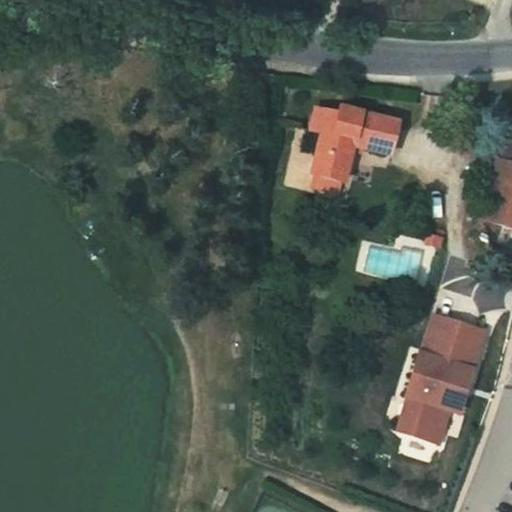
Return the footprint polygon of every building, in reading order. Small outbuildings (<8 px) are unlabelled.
[(367,114),(342,108),(340,116),(314,110),(309,130),(321,133),(352,140),(354,146),(360,147),(367,114)] [(367,114),(360,147),(392,154),(400,121),(367,114)] [(354,146),(352,140),(321,133),(308,188),(342,196),(354,146)] [(511,166),(487,160),(470,219),(495,227),(491,242),(511,248),(511,166)] [(427,361),(439,324),(425,320),(413,357),(427,361)] [(439,324),(427,361),(413,357),(399,401),(408,404),(397,436),(431,447),(442,414),(451,417),(461,387),(478,336),(439,324)] [(408,404),(399,401),(388,433),(397,436),(408,404)]
